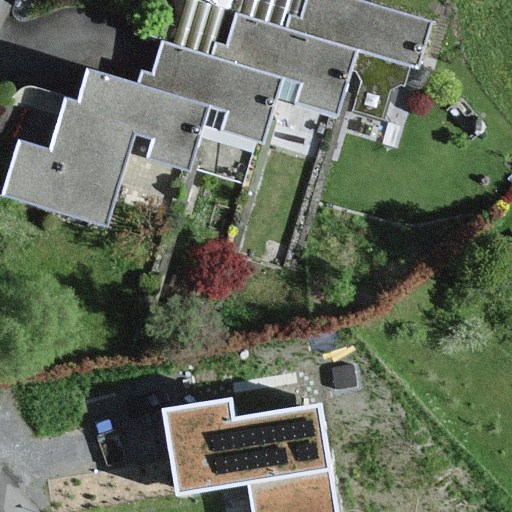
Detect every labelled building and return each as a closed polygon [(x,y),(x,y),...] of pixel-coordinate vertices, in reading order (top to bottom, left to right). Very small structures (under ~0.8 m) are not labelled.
[(289,16),(286,29),(353,49),(415,67),(428,22),(353,0),(309,0),(306,10),(303,20),(289,16)] [(215,45),(212,57),(281,77),(300,83),(294,104),(334,115),(353,49),(286,29),(240,16),(232,41),(230,50),(215,45)] [(142,74),(137,90),(204,109),(226,116),(219,140),(259,152),(281,77),(212,57),(165,44),(158,70),(155,78),(142,74)] [(17,158),(7,193),(106,222),(133,133),(152,139),(147,158),(186,170),(204,109),(137,90),(91,76),(82,106),(69,102),(54,152),(22,143),(17,158)] [(232,422),(228,402),(166,412),(180,495),(252,483),(256,511),(336,511),(320,408),(232,422)]
